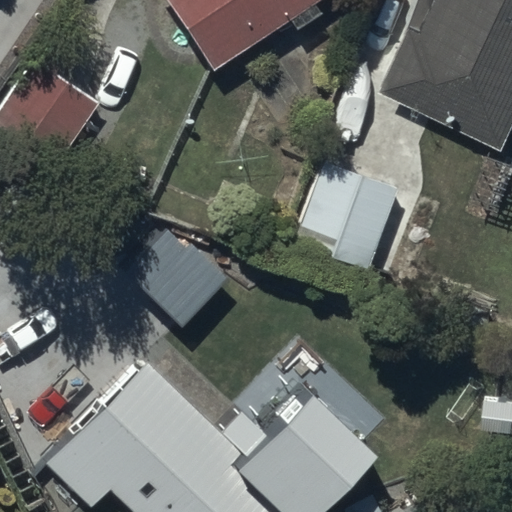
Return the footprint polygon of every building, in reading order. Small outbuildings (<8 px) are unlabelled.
[(157,0),(205,72),(312,0),(157,0)] [(511,121),(511,0),(433,0),(420,30),(405,25),(375,94),(498,150),(511,121)] [(95,107),(23,57),(0,90),(0,141),(48,174),(95,107)] [(390,189),(313,161),(284,244),(361,271),(390,189)] [(138,363),(37,464),(84,509),(101,490),(123,511),(316,511),(362,460),(346,447),(354,437),(313,398),(305,405),(287,393),(254,429),(229,405),(208,429),(138,363)]
